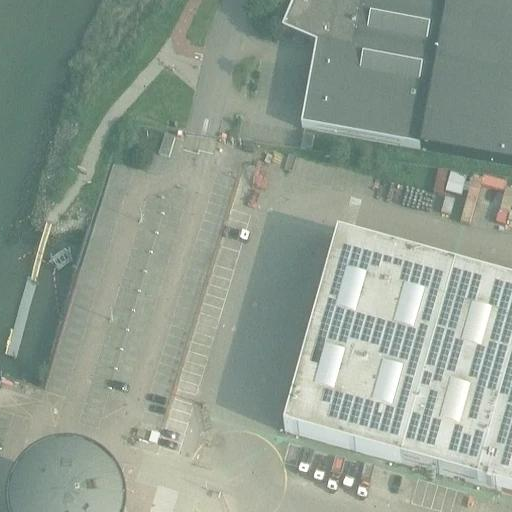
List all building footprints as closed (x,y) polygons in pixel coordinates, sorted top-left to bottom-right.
[(511,0),(296,0),(282,33),(304,43),(316,48),(301,130),(511,168),(511,0)] [(300,151),(310,153),(313,138),(302,136),(300,151)] [(161,157),(168,159),(174,139),(166,137),(161,157)] [(284,435),(511,498),(511,288),(338,240),(284,435)] [(312,450),(305,477),(400,501),(407,474),(312,450)] [(118,511),(116,508),(114,505),(112,502),(107,497),(102,493),(99,491),(95,490),(89,487),(86,486),(82,485),(78,484),(75,484),(68,484),(61,485),(58,486),(54,487),(51,488),(47,490),(42,493),(38,495),(36,498),(31,502),(29,505),(26,508),(24,511),(118,511)]
